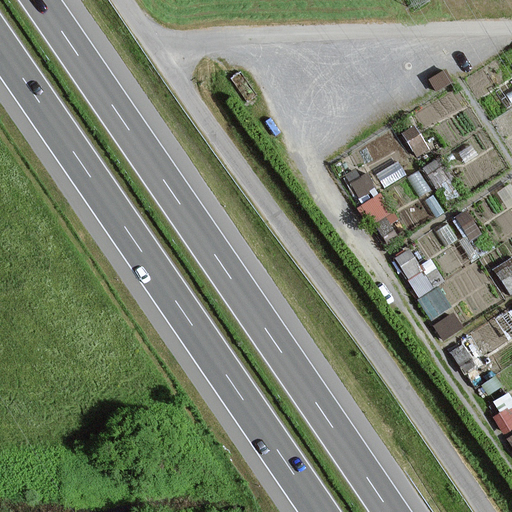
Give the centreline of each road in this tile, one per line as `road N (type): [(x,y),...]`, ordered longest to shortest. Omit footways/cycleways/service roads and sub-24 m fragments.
road 1 (motorway): [(390,511),(40,0)]
road 2 (unclassified): [(157,48),(486,511)]
road 3 (motorway): [(0,44),(319,511)]
road 4 (unclassified): [(157,48),(218,36),(511,28)]
